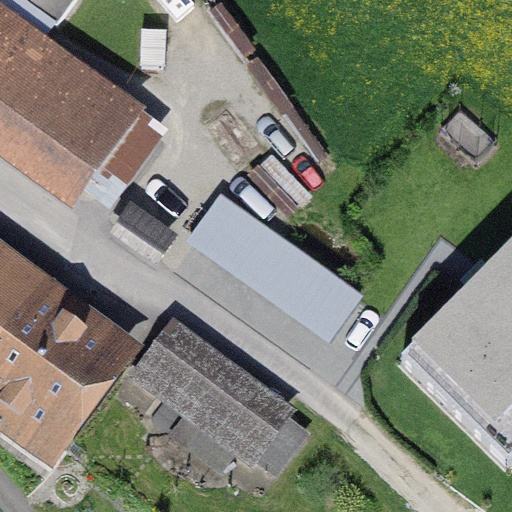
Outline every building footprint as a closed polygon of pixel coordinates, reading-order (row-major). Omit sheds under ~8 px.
[(0,0),(0,154),(73,206),(85,190),(111,209),(169,128),(144,111),(147,107),(48,37),(75,0),(0,0)] [(211,0),(205,5),(243,60),(255,52),(218,0),(211,0)] [(142,66),(166,66),(166,29),(142,29),(142,66)] [(286,121),(322,169),(336,159),(300,110),(286,121)] [(479,164),(497,143),(461,111),(442,132),(479,164)] [(248,174),(287,217),(310,196),(271,153),(248,174)] [(187,241),(330,343),(363,297),(220,194),(187,241)] [(159,266),(178,235),(129,204),(110,235),(159,266)] [(509,475),(511,472),(511,239),(489,263),(482,257),(460,279),(467,285),(393,360),(509,475)] [(0,428),(54,468),(144,345),(0,240),(0,428)] [(297,409),(173,316),(128,376),(183,417),(169,435),(221,474),(235,455),(252,468),(255,464),(276,480),(311,433),(290,417),(297,409)]
